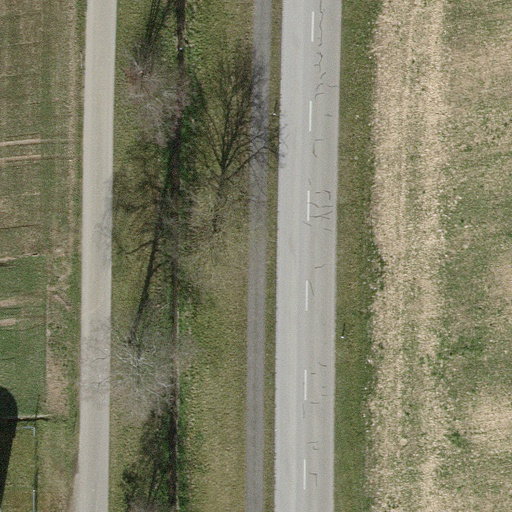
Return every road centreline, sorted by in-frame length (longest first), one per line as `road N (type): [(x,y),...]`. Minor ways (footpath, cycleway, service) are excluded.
road 1 (track): [(107,0),(97,511)]
road 2 (tertiary): [(315,0),(306,511)]
